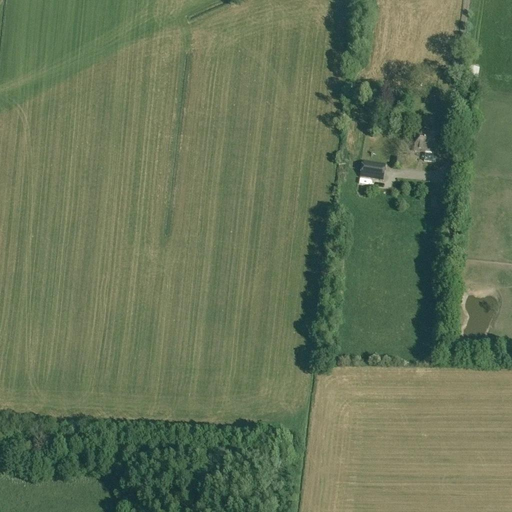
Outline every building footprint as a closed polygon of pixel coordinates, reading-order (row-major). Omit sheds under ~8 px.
[(416,131),(415,152),(425,153),(424,162),(435,163),(436,154),(437,154),(439,132),(433,132),(433,128),(434,128),(435,119),(425,118),(424,131),(416,131)] [(402,159),(393,158),(392,167),(400,169),(402,159)] [(385,165),(363,162),(361,178),(383,181),(385,165)] [(394,181),(389,188),(394,192),(399,186),(394,181)] [(442,199),(432,197),(431,208),(440,210),(442,199)]
